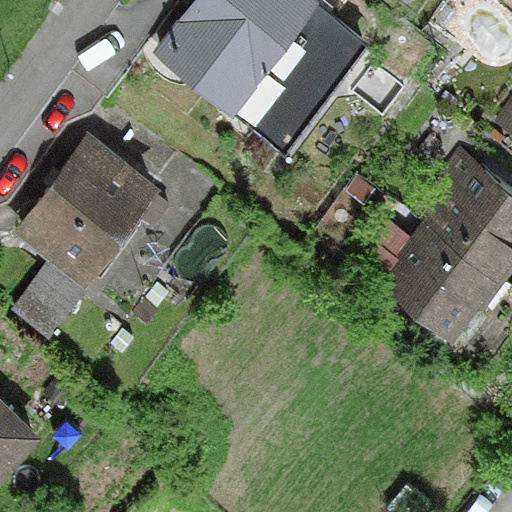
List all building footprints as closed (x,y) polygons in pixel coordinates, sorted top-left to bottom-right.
[(192,0),(155,49),(278,142),(357,39),(306,0),(192,0)] [(146,186),(80,137),(15,223),(81,272),(146,186)] [(438,210),(427,224),(488,270),(511,237),(511,192),(473,164),(481,153),(461,138),(433,175),(447,185),(431,205),(438,210)] [(395,253),(401,258),(381,284),(445,332),(448,328),(446,327),(488,270),(427,224),(417,237),(411,232),(395,253)] [(511,408),(505,403),(488,421),(504,436),(511,426),(511,408)] [(0,407),(0,460),(26,431),(0,407)]
